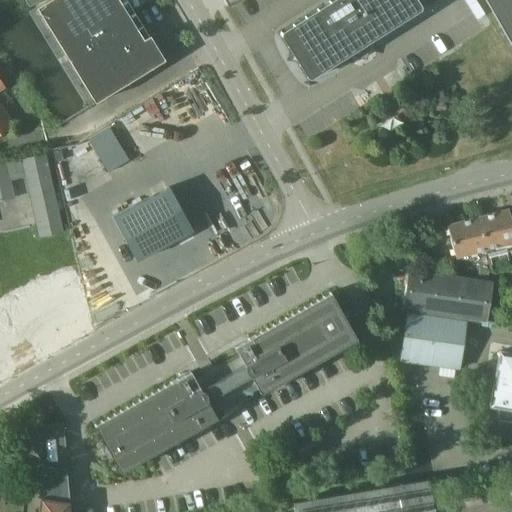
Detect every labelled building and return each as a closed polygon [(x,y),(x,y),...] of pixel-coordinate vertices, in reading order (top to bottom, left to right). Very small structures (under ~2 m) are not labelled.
[(143,40),(118,0),(48,0),(36,8),(94,103),(161,62),(146,38),(143,40)] [(310,79),(381,34),(420,10),(420,6),(416,0),(330,0),(281,32),(280,35),(291,53),(290,59),(296,61),(307,78),(310,79)] [(511,0),(483,0),(511,49),(511,0)] [(0,134),(12,127),(0,108),(0,88),(3,87),(0,82),(0,134)] [(62,231),(45,153),(0,163),(0,199),(13,197),(8,174),(23,171),(38,236),(62,231)] [(169,187),(112,218),(136,261),(192,230),(169,187)] [(511,224),(508,209),(475,217),(484,249),(511,241),(511,224)] [(484,249),(475,217),(446,225),(455,256),(484,249)] [(505,249),(488,253),(491,267),(508,263),(505,249)] [(479,268),(477,276),(488,278),(489,270),(479,268)] [(407,269),(401,310),(486,322),(492,281),(407,269)] [(260,393),(355,340),(328,293),(234,346),(240,356),(196,381),(190,371),(94,425),(120,472),(217,417),(213,410),(256,386),(260,393)] [(407,312),(405,327),(400,360),(459,369),(466,321),(407,312)] [(489,405),(498,407),(496,418),(511,421),(511,352),(498,350),(489,405)] [(32,426),(25,430),(42,460),(44,466),(37,511),(70,511),(62,423),(32,426)] [(429,481),(294,503),(295,511),(433,511),(432,499),(429,481)]
